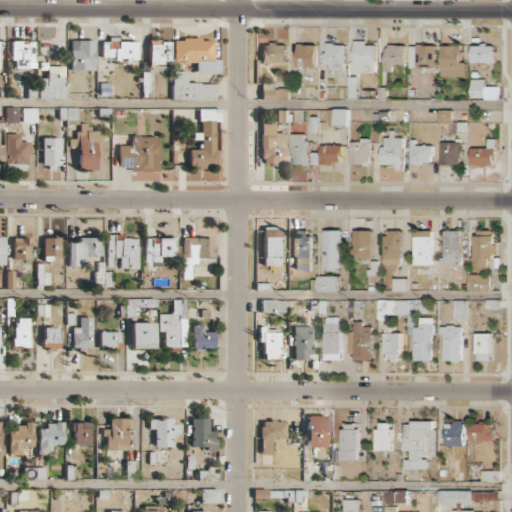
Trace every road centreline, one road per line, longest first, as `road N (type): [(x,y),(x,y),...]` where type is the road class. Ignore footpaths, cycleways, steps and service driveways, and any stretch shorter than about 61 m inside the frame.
road 1 (residential): [(0,386),(511,390)]
road 2 (residential): [(0,196),(511,200)]
road 3 (residential): [(237,511),(240,0)]
road 4 (residential): [(0,9),(511,9)]
